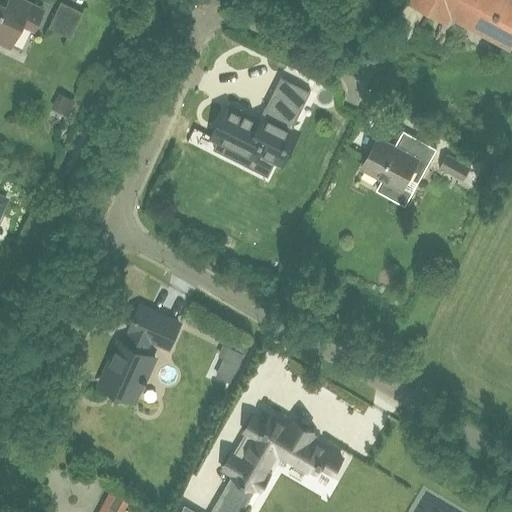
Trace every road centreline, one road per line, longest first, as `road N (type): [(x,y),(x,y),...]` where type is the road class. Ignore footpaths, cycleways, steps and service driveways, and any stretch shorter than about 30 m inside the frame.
road 1 (unclassified): [(380,381),(169,257),(113,233)]
road 2 (residential): [(113,233),(209,0)]
road 3 (unclassified): [(0,451),(35,405),(113,233)]
road 4 (residential): [(511,459),(380,381)]
road 5 (residential): [(342,61),(215,0)]
